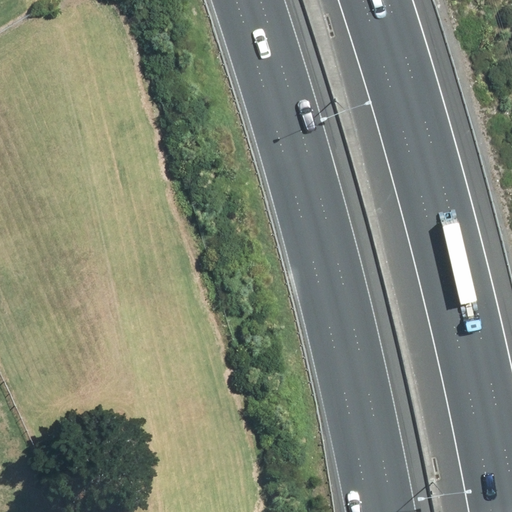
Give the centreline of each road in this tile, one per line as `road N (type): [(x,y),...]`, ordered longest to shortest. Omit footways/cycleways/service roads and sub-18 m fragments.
road 1 (motorway): [(363,0),(418,152),(485,409),(501,511)]
road 2 (motorway): [(382,511),(309,183),(256,0)]
